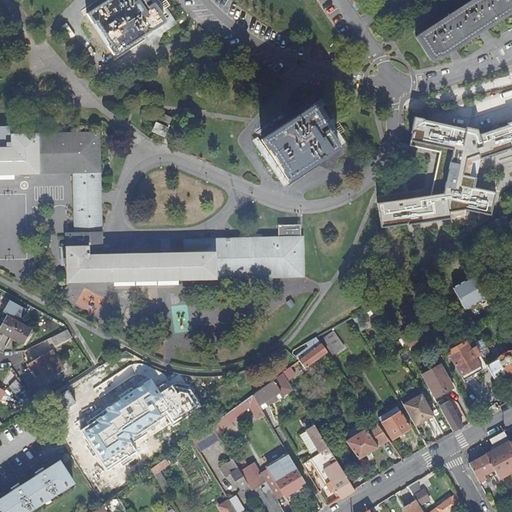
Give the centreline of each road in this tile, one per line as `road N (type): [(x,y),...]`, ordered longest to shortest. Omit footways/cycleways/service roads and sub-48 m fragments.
road 1 (residential): [(238,187),(295,207),(337,203),(374,176),(392,131),(393,82)]
road 2 (residential): [(205,0),(232,25),(307,66),(393,82)]
road 3 (residential): [(238,187),(152,162),(133,176),(117,230)]
road 4 (residential): [(117,230),(137,237),(208,233),(238,187)]
road 5 (residential): [(393,82),(458,74),(511,52)]
road 6 (residential): [(342,511),(445,449)]
